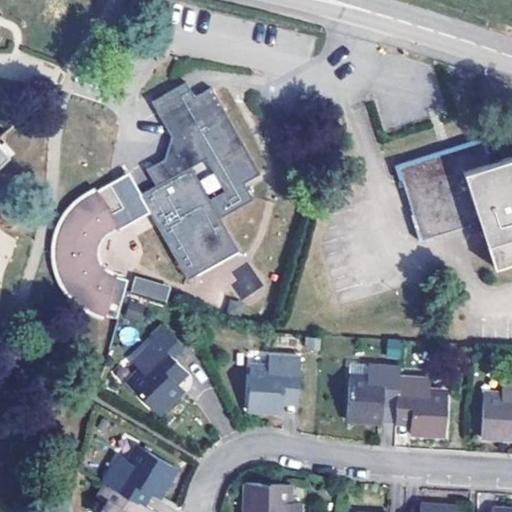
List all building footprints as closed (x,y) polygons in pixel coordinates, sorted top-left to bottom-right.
[(169,155),(147,167),(157,182),(141,193),(190,278),(240,248),(222,216),(255,196),(247,180),(262,172),(212,84),(195,93),(188,81),(154,99),(175,137),(169,155)] [(470,220),(482,216),(488,214),(467,167),(492,157),(482,136),(399,162),(422,239),(464,226),(471,223),(470,220)] [(0,161),(10,152),(0,140),(0,161)] [(488,214),(482,216),(499,265),(511,260),(511,154),(494,160),(492,157),(467,167),(488,214)] [(126,292),(129,282),(118,276),(110,267),(106,255),(105,249),(106,243),(108,238),(111,235),(122,227),(116,219),(129,209),(113,183),(99,192),(85,204),(74,215),(64,234),(61,250),(62,267),(69,284),(82,300),(99,310),(119,316),(126,292)] [(245,296),(262,284),(246,262),(229,274),(245,296)] [(165,303),(170,285),(134,275),(129,292),(165,303)] [(186,388),(181,384),(192,373),(174,355),(184,345),(163,323),(152,334),(156,337),(134,359),(144,369),(131,382),(159,413),(186,388)] [(283,409),(283,402),(284,388),(301,389),(303,356),(268,354),(267,370),(250,369),(248,407),(283,409)] [(382,423),(384,409),(385,395),(399,396),(402,374),(402,367),(369,364),(367,381),(353,380),(348,420),(382,423)] [(399,396),(398,410),(414,412),(413,426),(412,432),(447,436),(452,393),(430,391),(431,377),(402,374),(399,396)] [(511,381),(504,381),(503,395),(486,394),(483,436),(511,438),(511,381)] [(284,388),(283,402),(300,404),(301,389),(284,388)] [(384,409),(398,410),(399,396),(385,395),(384,409)] [(397,424),(413,426),(414,412),(398,410),(397,424)] [(115,486),(135,498),(142,485),(155,493),(160,496),(177,467),(139,445),(131,460),(119,453),(104,480),(115,486)] [(303,511),(304,500),(287,500),(286,483),(246,483),(245,511),(303,511)] [(135,498),(146,504),(149,506),(155,493),(142,485),(135,498)] [(141,511),(146,504),(135,498),(115,486),(101,511),(141,511)] [(456,511),(457,504),(421,501),(421,511),(456,511)]
